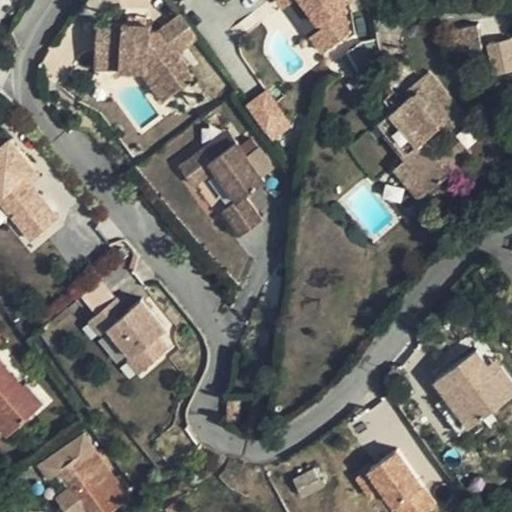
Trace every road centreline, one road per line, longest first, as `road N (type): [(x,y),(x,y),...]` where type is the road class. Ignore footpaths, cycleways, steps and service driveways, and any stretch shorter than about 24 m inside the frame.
road 1 (residential): [(65,0),(30,70),(31,94),(56,141),(206,300),(223,334),(206,412),(224,437),(255,444),(287,436),(333,407),(421,294),(468,253),(511,230)]
road 2 (unknown): [(176,511),(287,436)]
